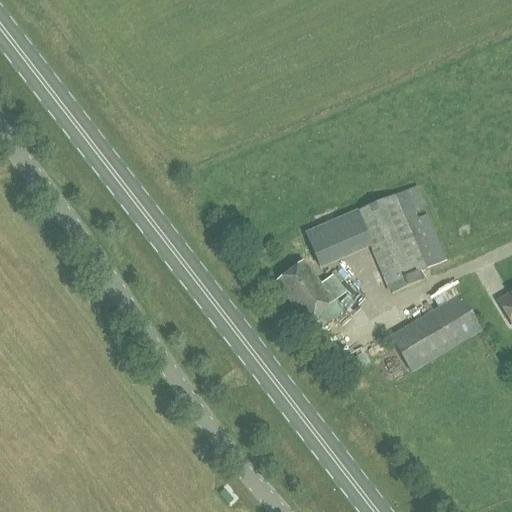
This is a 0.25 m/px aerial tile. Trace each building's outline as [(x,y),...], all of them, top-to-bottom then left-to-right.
[(395,197),(359,213),(394,294),(422,281),(419,274),(426,270),(396,197),(395,197)] [(352,216),(309,234),(316,255),(360,236),(352,216)] [(304,262),(275,282),(307,323),(335,302),(304,262)] [(321,284),(334,301),(345,292),(332,275),(321,284)] [(511,293),(499,301),(511,323),(511,293)] [(412,372),(481,331),(461,297),(392,339),(412,372)]
